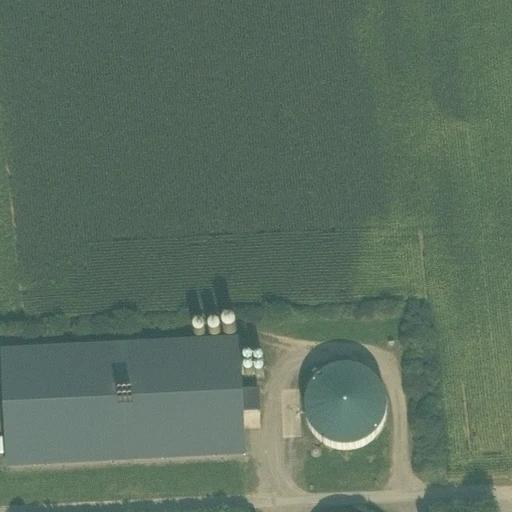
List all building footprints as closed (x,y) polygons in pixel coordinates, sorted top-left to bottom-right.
[(236,328),(229,325),(223,329),(224,337),(231,340),(236,335),(236,328)] [(219,330),(214,327),(209,331),(209,337),(215,340),(220,336),(219,330)] [(201,329),(196,330),(193,334),(196,339),(201,340),(205,337),(205,332),(201,329)] [(243,415),(242,394),(240,343),(2,353),(7,466),(245,456),(243,415)] [(250,360),(245,361),(243,365),(246,369),(251,369),(253,364),(250,360)] [(261,360),(256,360),(254,365),(257,369),(262,368),(264,364),(261,360)] [(326,445),(346,450),(366,444),(381,429),(386,409),(380,389),(365,374),(345,369),(324,375),(310,390),(304,410),(310,431),(326,445)] [(261,370),(256,371),(254,375),(257,379),(262,379),(264,374),(261,370)] [(250,371),(246,371),(244,376),(247,380),(251,379),(253,375),(250,371)] [(242,394),(243,415),(260,414),(259,394),(242,394)]
